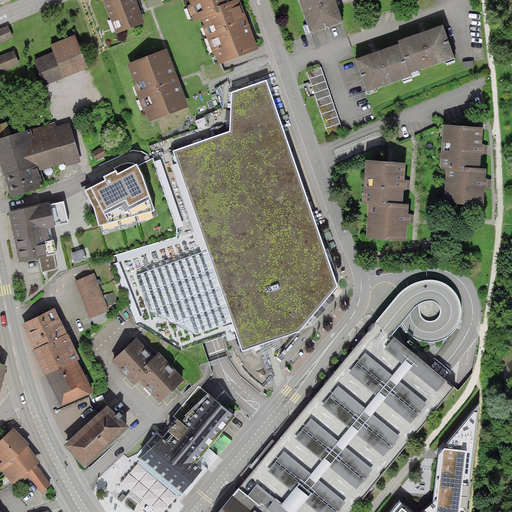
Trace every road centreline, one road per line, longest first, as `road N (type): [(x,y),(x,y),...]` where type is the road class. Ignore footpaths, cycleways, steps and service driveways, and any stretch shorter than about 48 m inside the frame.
road 1 (residential): [(191,511),(273,418),(361,294),(262,0)]
road 2 (primary): [(26,395),(85,511)]
